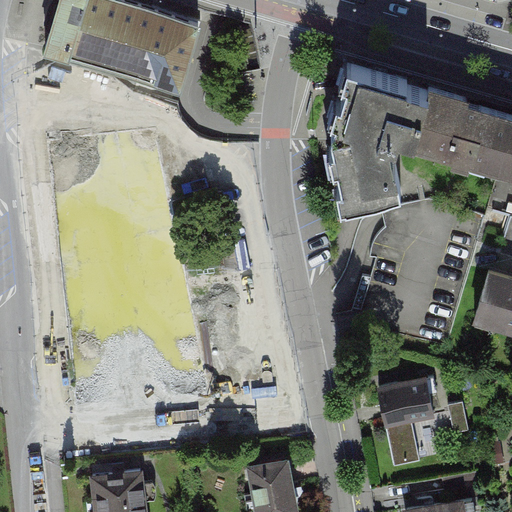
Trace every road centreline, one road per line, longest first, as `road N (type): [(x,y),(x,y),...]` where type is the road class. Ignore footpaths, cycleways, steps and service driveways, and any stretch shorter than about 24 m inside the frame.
road 1 (residential): [(341,511),(278,188),(283,77),(306,0)]
road 2 (residential): [(0,198),(33,511)]
road 3 (primary): [(511,50),(340,0)]
